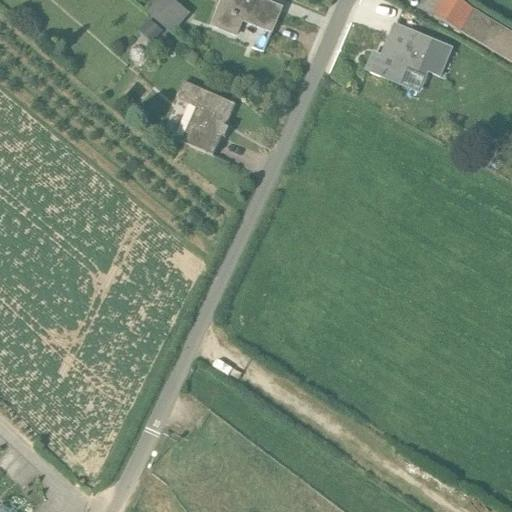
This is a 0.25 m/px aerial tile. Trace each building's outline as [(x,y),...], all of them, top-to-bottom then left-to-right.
[(173,37),(190,16),(172,0),(159,0),(147,14),(173,37)] [(272,34),(281,11),(260,2),(260,0),(222,0),(211,29),(237,40),(244,22),(272,34)] [(511,65),(511,34),(498,26),(453,0),(443,0),(432,16),(511,65)] [(154,46),(164,35),(149,21),(139,33),(154,46)] [(454,51),(435,43),(395,27),(382,58),(373,54),(365,75),(399,89),(406,71),(426,81),(429,77),(440,82),(454,51)] [(226,140),(230,131),(227,129),(236,106),(184,84),(177,101),(197,110),(182,145),(215,158),(223,139),(226,140)]
